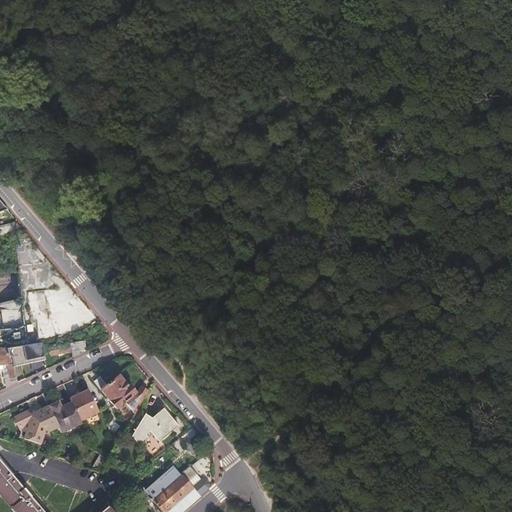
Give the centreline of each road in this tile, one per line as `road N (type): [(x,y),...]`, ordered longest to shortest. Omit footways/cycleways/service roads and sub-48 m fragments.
road 1 (track): [(189,408),(178,351),(0,2)]
road 2 (track): [(511,220),(241,473)]
road 3 (residential): [(0,184),(129,339)]
road 4 (residential): [(129,339),(241,473)]
road 5 (residential): [(129,339),(0,399)]
